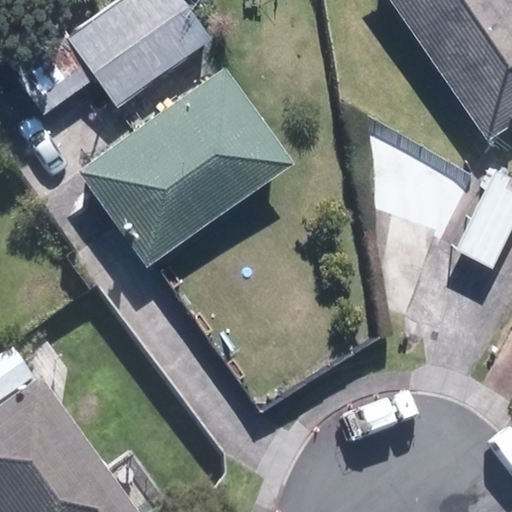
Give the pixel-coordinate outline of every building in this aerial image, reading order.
[(200,24),(181,0),(115,0),(69,35),(112,91),(200,24)] [(511,0),(395,0),(487,123),(511,104),(511,0)] [(94,75),(66,34),(42,8),(0,37),(0,48),(43,108),(94,75)] [(288,161),(218,67),(79,169),(149,263),(288,161)] [(489,274),(511,218),(511,170),(486,159),(445,256),(489,274)] [(134,511),(39,377),(0,404),(0,511),(134,511)]
